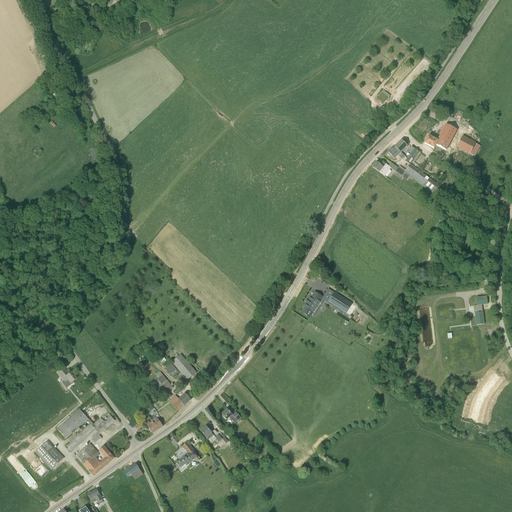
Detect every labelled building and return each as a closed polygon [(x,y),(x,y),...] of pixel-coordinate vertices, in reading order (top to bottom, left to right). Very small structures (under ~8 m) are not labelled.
[(41,59),(36,61),(40,72),(45,70),(41,59)] [(388,98),(382,93),(381,92),(376,98),(382,104),(388,98)] [(65,104),(58,95),(52,99),(53,100),(55,98),(61,107),(65,104)] [(468,123),(470,118),(465,115),(462,120),(468,123)] [(436,145),(446,150),(456,131),(457,130),(446,124),(437,140),(429,136),(425,143),(434,148),(436,145)] [(476,143),(463,136),(456,148),(469,155),(469,154),(475,157),(481,146),(476,143)] [(401,153),(407,146),(402,140),(396,145),(399,149),(398,150),(401,153)] [(398,150),(399,149),(396,145),(394,147),(395,147),(393,149),(392,148),(388,152),(394,159),(398,156),(402,159),(405,156),(401,153),(398,150)] [(418,152),(414,149),(410,154),(405,161),(409,164),(418,152)] [(381,161),(379,164),(376,162),(372,167),(382,175),(384,176),(390,169),(390,168),(388,167),(389,166),(381,161)] [(390,168),(395,172),(398,168),(391,163),(389,166),(388,167),(390,168)] [(405,170),(404,172),(406,173),(409,176),(414,180),(433,194),(439,186),(410,164),(410,165),(410,164),(405,170)] [(323,301),(327,304),(334,292),(328,288),(322,298),(315,293),(302,312),(311,318),(316,310),(317,310),(323,301)] [(345,314),(352,304),(334,292),(327,304),(333,308),(333,306),(345,314)] [(483,312),(482,305),(488,304),(487,296),(475,298),(476,306),(474,306),(475,313),(476,325),(485,324),(483,312)] [(187,381),(196,373),(181,355),(172,363),(187,381)] [(179,372),(171,364),(168,366),(166,364),(163,367),(165,369),(173,378),(179,372)] [(64,368),(58,373),(65,382),(68,380),(70,384),(77,379),(71,372),(68,374),(64,368)] [(168,399),(172,396),(169,392),(173,388),(167,380),(161,372),(156,376),(158,379),(154,382),(165,395),(164,396),(167,400),(168,399)] [(191,400),(185,393),(179,400),(175,395),(169,401),(178,412),(184,407),(184,406),(191,400)] [(88,419),(79,409),(57,429),(67,439),(87,421),(90,424),(66,445),(72,452),(96,431),(98,433),(91,439),(95,443),(102,438),(99,435),(115,421),(108,413),(101,419),(101,418),(94,425),(89,419),(88,419)] [(232,415),(227,409),(221,414),(227,421),(230,418),(231,420),(232,420),(235,424),(233,425),(235,427),(238,424),(237,422),(238,422),(241,419),(236,412),(232,415)] [(163,427),(158,420),(160,418),(158,416),(156,417),(157,418),(151,422),(152,423),(155,427),(157,426),(159,429),(163,427)] [(150,423),(149,421),(146,423),(153,434),(159,429),(157,426),(155,427),(152,423),(151,422),(150,423)] [(138,430),(144,425),(141,422),(135,427),(138,430)] [(208,440),(211,438),(214,435),(206,427),(201,431),(206,438),(208,440)] [(223,434),(220,436),(227,444),(229,442),(223,434)] [(51,470),(64,458),(47,440),(35,452),(51,470)] [(196,453),(194,450),(187,443),(182,447),(187,452),(188,453),(183,458),(183,459),(177,464),(178,465),(177,466),(179,468),(180,468),(181,469),(185,465),(187,466),(191,463),(190,463),(195,459),(198,462),(201,460),(198,456),(197,457),(194,454),(196,453)] [(100,462),(96,458),(100,455),(98,453),(90,444),(75,456),(83,465),(88,471),(93,476),(104,467),(114,459),(104,446),(99,451),(105,458),(100,462)] [(135,480),(143,474),(139,469),(139,468),(136,464),(128,470),(125,473),(127,477),(131,475),(131,476),(132,475),(135,480)] [(100,495),(97,490),(88,495),(90,500),(92,504),(97,501),(98,503),(99,505),(104,502),(103,500),(100,495)]
